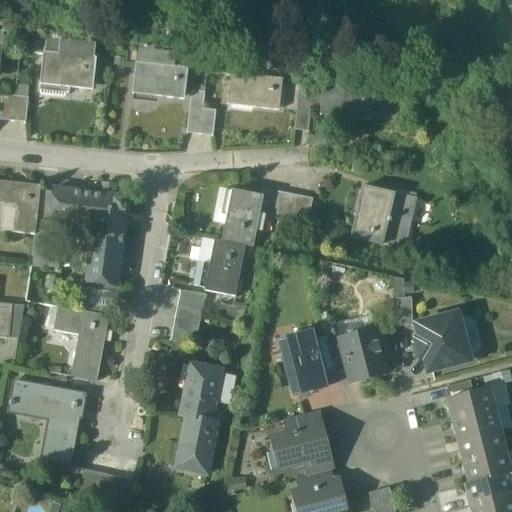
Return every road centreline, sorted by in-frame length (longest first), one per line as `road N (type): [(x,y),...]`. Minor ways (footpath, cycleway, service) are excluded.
road 1 (residential): [(165,171),(112,466)]
road 2 (residential): [(0,153),(165,171)]
road 3 (residential): [(165,171),(301,154)]
road 4 (residential): [(430,511),(382,436),(368,391)]
